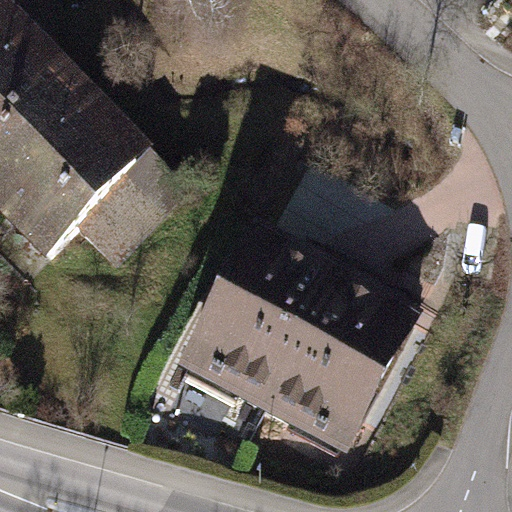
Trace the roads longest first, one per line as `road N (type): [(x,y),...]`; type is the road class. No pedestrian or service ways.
road 1 (residential): [(383,0),(469,79),(511,134)]
road 2 (residential): [(511,372),(461,511)]
